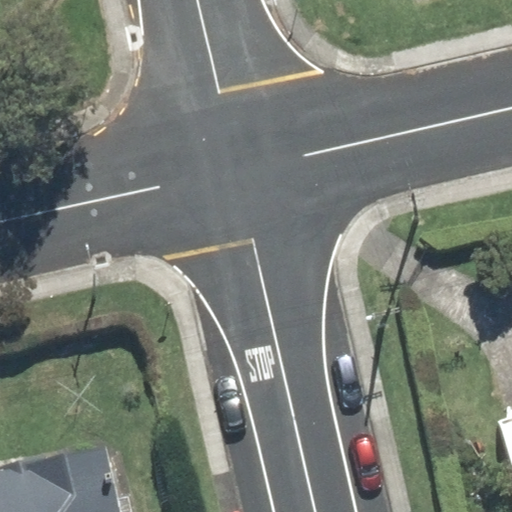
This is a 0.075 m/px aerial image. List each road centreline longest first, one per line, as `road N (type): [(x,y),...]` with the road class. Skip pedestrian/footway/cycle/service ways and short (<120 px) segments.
road 1 (residential): [(320,511),(243,175)]
road 2 (residential): [(511,113),(243,175)]
road 3 (residential): [(243,175),(0,231)]
road 4 (residential): [(243,175),(202,0)]
